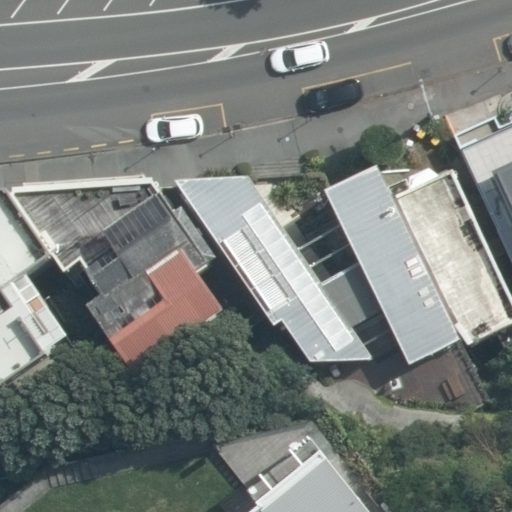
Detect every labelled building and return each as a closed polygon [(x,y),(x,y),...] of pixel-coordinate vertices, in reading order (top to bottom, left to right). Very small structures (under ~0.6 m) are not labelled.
[(511,114),(448,144),(511,270),(511,114)] [(309,186),(349,264),(373,311),(404,362),(457,335),(383,201),(362,164),(309,186)] [(511,314),(441,175),(383,201),(457,335),(464,341),(511,319),(511,314)] [(244,184),(174,193),(272,331),(284,324),(313,361),(373,365),(348,329),(373,311),(349,264),(317,285),(244,184)] [(0,200),(0,201),(41,254),(55,272),(68,261),(91,290),(78,304),(129,376),(219,311),(186,272),(202,260),(153,191),(0,200)] [(0,201),(0,383),(60,344),(8,273),(41,254),(0,201)] [(364,511),(309,444),(245,497),(248,500),(233,511),(364,511)]
